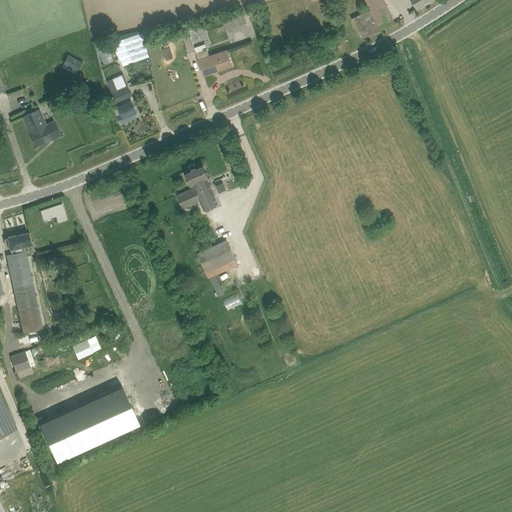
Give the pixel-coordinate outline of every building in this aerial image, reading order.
[(395,23),(395,22),(383,0),(365,0),(370,9),(351,19),(361,40),(395,23)] [(411,0),(412,1),(417,9),(432,0),(411,0)] [(182,32),(189,53),(196,51),(191,36),(190,36),(188,30),(182,32)] [(119,65),(150,57),(143,32),(113,40),(119,65)] [(163,49),(166,58),(173,56),(170,47),(163,49)] [(196,52),(199,60),(199,63),(203,72),(214,68),(215,71),(232,65),(229,55),(227,51),(210,56),(207,48),(196,52)] [(64,63),(78,71),(83,62),(68,55),(64,63)] [(137,112),(132,101),(134,99),(133,95),(129,86),(124,74),(109,80),(119,106),(114,108),(117,115),(121,124),(133,118),(131,114),(137,112)] [(47,124),(40,108),(39,108),(37,109),(23,116),(25,122),(27,126),(28,127),(32,137),(36,146),(61,135),(57,125),(55,121),(54,121),(47,124)] [(177,195),(183,209),(199,202),(203,211),(217,205),(206,179),(210,178),(207,172),(203,163),(184,171),(191,186),(194,185),(195,188),(177,195)] [(224,182),(217,185),(220,191),(227,188),(224,182)] [(58,221),(68,219),(64,203),(41,208),(43,218),(57,215),(58,221)] [(26,251),(25,251),(24,245),(31,244),(28,232),(8,237),(8,238),(5,239),(6,246),(10,245),(10,248),(11,248),(13,254),(7,255),(9,265),(23,333),(42,329),(26,251)] [(197,253),(209,278),(238,265),(226,240),(197,253)] [(223,300),(228,309),(241,302),(236,293),(223,300)] [(78,358),(102,347),(96,334),(72,345),(78,358)] [(30,366),(25,351),(10,356),(15,372),(30,367),(30,366)] [(40,423),(57,461),(139,423),(122,386),(40,423)] [(0,396),(0,435),(16,428),(0,396)]
